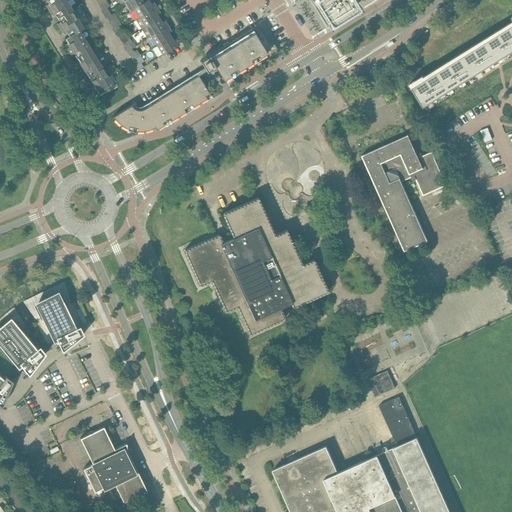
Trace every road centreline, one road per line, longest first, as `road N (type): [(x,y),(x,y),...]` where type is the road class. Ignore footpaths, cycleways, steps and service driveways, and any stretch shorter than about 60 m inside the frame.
road 1 (unknown): [(474,241),(427,260),(398,258),(356,170),(334,99),(200,189)]
road 2 (tertiary): [(112,208),(321,77)]
road 3 (tertiary): [(310,59),(99,180)]
road 4 (tertiary): [(77,230),(180,437)]
road 5 (tertiary): [(180,437),(110,217)]
road 6 (residential): [(258,0),(196,38),(192,56),(114,106)]
road 7 (tertiary): [(321,77),(442,0)]
